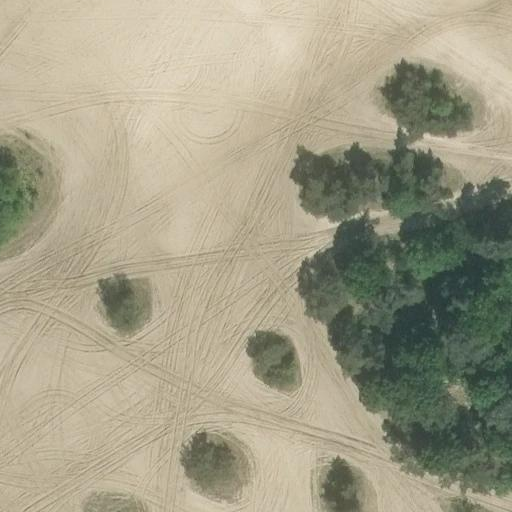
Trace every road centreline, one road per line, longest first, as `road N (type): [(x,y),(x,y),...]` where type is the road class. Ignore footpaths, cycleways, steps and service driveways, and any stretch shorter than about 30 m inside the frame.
road 1 (track): [(511,496),(244,403),(0,459)]
road 2 (track): [(511,104),(315,0)]
